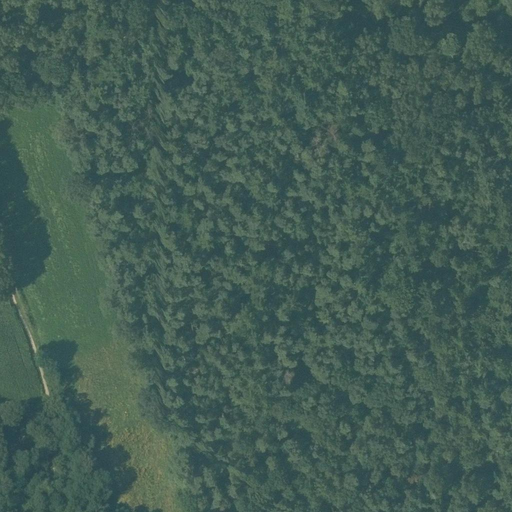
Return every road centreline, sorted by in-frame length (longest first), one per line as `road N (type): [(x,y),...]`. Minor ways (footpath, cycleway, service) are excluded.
road 1 (track): [(0,254),(47,389),(49,511)]
road 2 (track): [(0,84),(204,0)]
